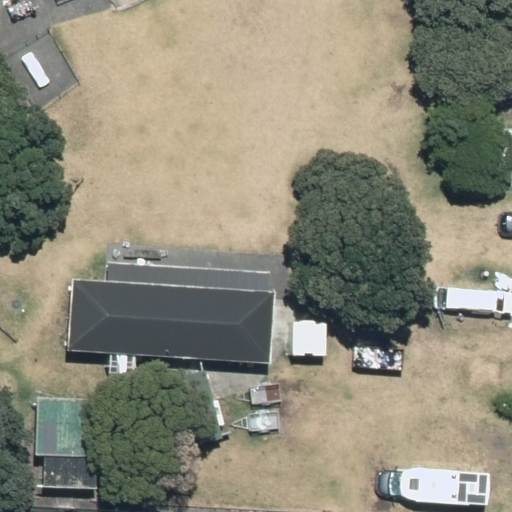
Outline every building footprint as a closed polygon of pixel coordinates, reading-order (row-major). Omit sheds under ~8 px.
[(432,0),(374,0),(373,32),(431,35),(432,0)] [(430,69),(375,66),(373,101),(428,105),(430,69)] [(437,142),(382,137),(379,175),(434,180),(437,142)] [(70,348),(270,362),(275,295),(74,282),(70,348)] [(168,382),(184,448),(223,438),(206,373),(168,382)] [(42,398),(40,454),(109,458),(111,402),(42,398)]
